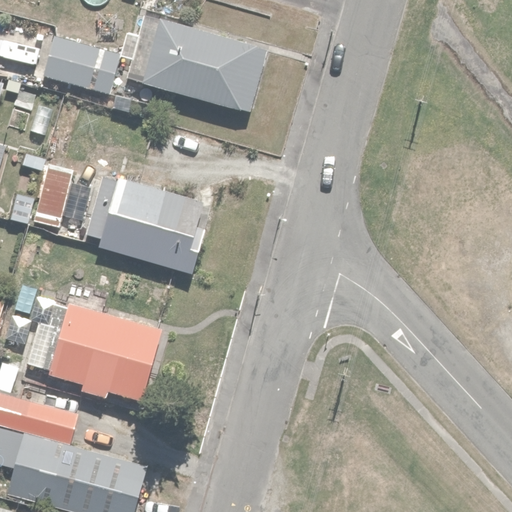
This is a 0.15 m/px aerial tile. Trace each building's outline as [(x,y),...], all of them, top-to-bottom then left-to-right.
[(263,43),(161,12),(142,78),(243,109),(263,43)] [(107,88),(118,46),(54,30),(44,73),(107,88)] [(20,163),(43,167),(33,216),(61,221),(73,162),(46,157),(47,153),(23,148),(20,163)] [(211,201),(116,172),(96,238),(191,267),(211,201)] [(30,220),(36,189),(15,185),(9,216),(30,220)] [(0,322),(9,287),(0,284),(0,322)] [(181,324),(88,297),(67,369),(160,396),(181,324)] [(0,389),(0,418),(74,436),(81,407),(66,404),(71,384),(38,377),(33,397),(0,389)] [(208,412),(186,411),(185,440),(207,440),(208,412)] [(136,472),(20,444),(10,483),(126,511),(136,472)]
